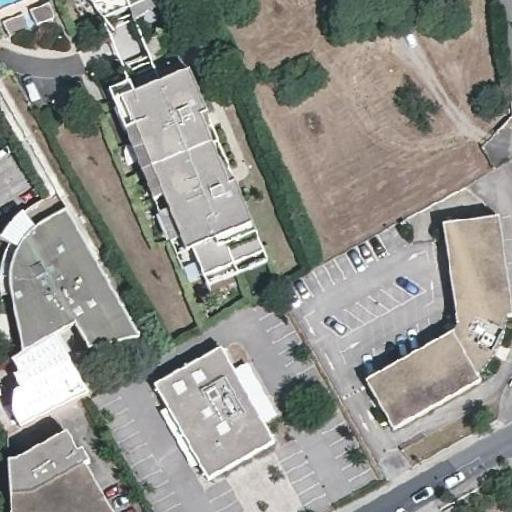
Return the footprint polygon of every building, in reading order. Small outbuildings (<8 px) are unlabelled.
[(55,13),(49,0),(44,0),(30,6),(36,21),(55,13)] [(130,4),(128,0),(99,0),(93,2),(104,15),(130,4)] [(136,19),(162,0),(138,0),(130,4),(136,19)] [(29,24),(23,9),(3,17),(9,32),(29,24)] [(165,46),(158,31),(143,37),(149,52),(165,46)] [(225,168),(206,122),(199,125),(195,114),(208,109),(190,66),(175,72),(134,88),(124,92),(181,232),(186,246),(193,244),(204,273),(264,248),(236,178),(223,183),(218,170),(225,168)] [(181,232),(124,92),(134,88),(130,78),(111,86),(171,236),(181,232)] [(213,120),(208,109),(195,114),(199,125),(206,122),(213,120)] [(236,178),(231,165),(225,168),(218,170),(223,183),(236,178)] [(41,227),(68,212),(58,194),(51,197),(47,199),(42,201),(36,205),(30,209),(26,213),(22,216),(18,220),(13,225),(9,231),(5,239),(11,243),(20,247),(24,241),(30,234),(41,227)] [(454,332),(367,381),(394,430),(481,382),(480,377),(483,373),(487,366),(490,361),(495,354),(498,347),(501,339),(504,334),(506,328),(508,321),(509,312),(511,311),(511,304),(497,210),(442,218),(456,303),(459,320),(455,333),(454,332)] [(24,241),(76,326),(90,350),(141,338),(68,212),(41,227),(30,234),(24,241)] [(76,326),(24,241),(20,247),(16,254),(16,257),(14,261),(14,263),(13,266),(13,269),(12,273),(11,278),(11,282),(11,286),(11,289),(11,291),(11,294),(25,353),(52,339),(76,326)] [(8,247),(7,249),(6,254),(5,257),(4,260),(4,263),(3,267),(2,271),(2,275),(2,279),(1,283),(2,289),(3,294),(11,294),(11,291),(11,289),(11,286),(11,282),(11,278),(12,273),(13,269),(13,266),(14,263),(14,261),(16,257),(16,254),(20,247),(11,243),(8,247)] [(208,282),(268,258),(264,248),(204,273),(208,282)] [(218,345),(151,383),(204,477),(271,439),(218,345)] [(37,492),(87,465),(91,462),(84,449),(79,451),(68,432),(18,459),(11,459),(11,464),(13,493),(37,492)] [(271,439),(204,477),(211,490),(278,452),(271,439)] [(112,511),(87,465),(37,492),(13,493),(14,511),(112,511)]
